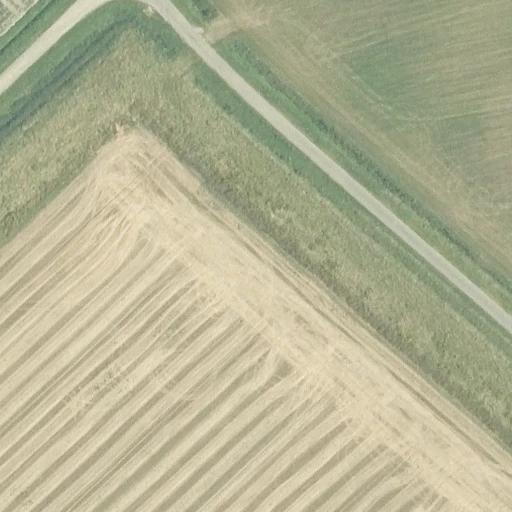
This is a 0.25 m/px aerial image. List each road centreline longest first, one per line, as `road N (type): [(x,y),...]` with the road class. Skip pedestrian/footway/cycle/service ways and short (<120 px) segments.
road 1 (unclassified): [(511,326),(154,0)]
road 2 (unclassified): [(0,87),(92,0)]
